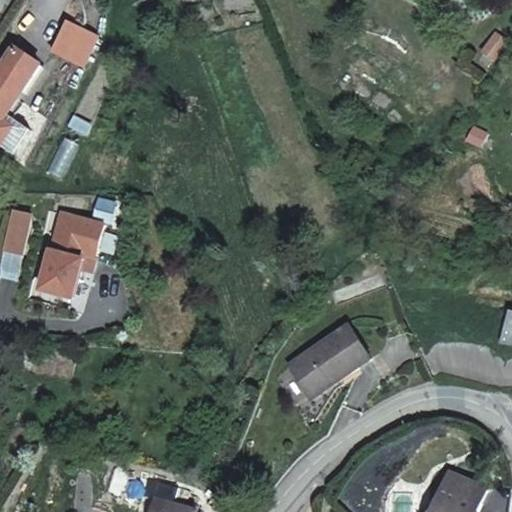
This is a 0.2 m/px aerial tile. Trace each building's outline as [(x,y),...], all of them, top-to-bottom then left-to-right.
[(101,43),(71,28),(56,59),(85,75),(101,43)] [(0,81),(0,149),(1,151),(16,160),(33,135),(28,132),(9,119),(42,71),(19,54),(0,81)] [(65,220),(46,296),(79,304),(90,260),(102,263),(110,230),(65,220)] [(511,318),(510,318),(503,348),(511,350),(511,318)] [(293,367),(313,399),(371,361),(351,329),(293,367)] [(438,511),(481,511),(488,496),(453,480),(438,511)] [(180,511),(185,497),(167,491),(162,507),(176,511),(180,511)] [(180,511),(176,511),(162,507),(160,511),(190,511),(195,500),(185,497),(180,511)]
